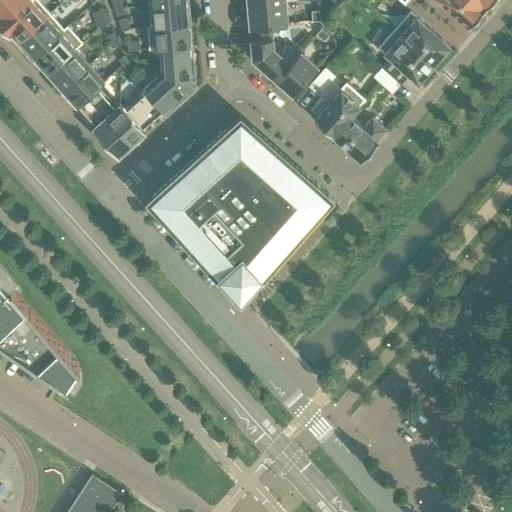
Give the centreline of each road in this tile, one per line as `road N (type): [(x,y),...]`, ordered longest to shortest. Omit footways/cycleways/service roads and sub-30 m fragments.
road 1 (residential): [(111,197),(395,511)]
road 2 (residential): [(235,84),(329,167),(358,180),(377,170),(511,13)]
road 3 (residential): [(0,388),(192,511)]
road 4 (residential): [(235,84),(111,197)]
road 5 (residential): [(0,74),(111,197)]
